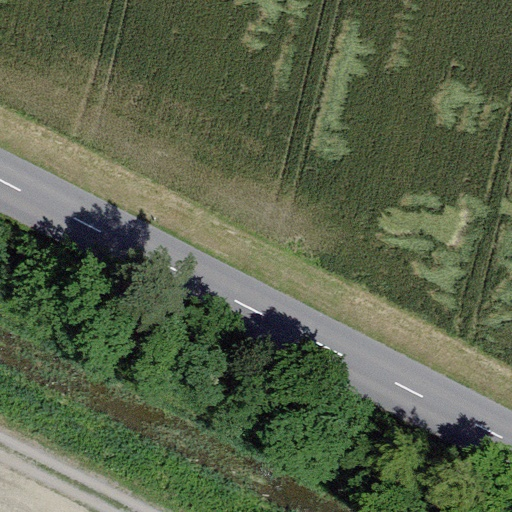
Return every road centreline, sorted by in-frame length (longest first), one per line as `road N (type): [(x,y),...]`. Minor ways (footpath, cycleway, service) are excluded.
road 1 (tertiary): [(511,437),(0,172)]
road 2 (track): [(0,449),(120,511)]
